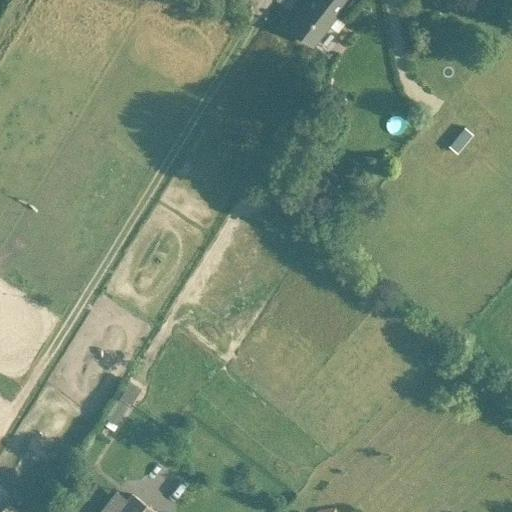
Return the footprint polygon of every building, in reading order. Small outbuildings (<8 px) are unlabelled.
[(307,0),(288,24),(313,43),(347,0),(307,0)] [(464,128),(449,146),(457,152),(472,134),(464,128)] [(350,159),(345,170),(353,174),(359,163),(350,159)] [(128,383),(117,401),(128,408),(139,390),(128,383)] [(117,511),(157,511),(158,511),(133,492),(117,511)]
